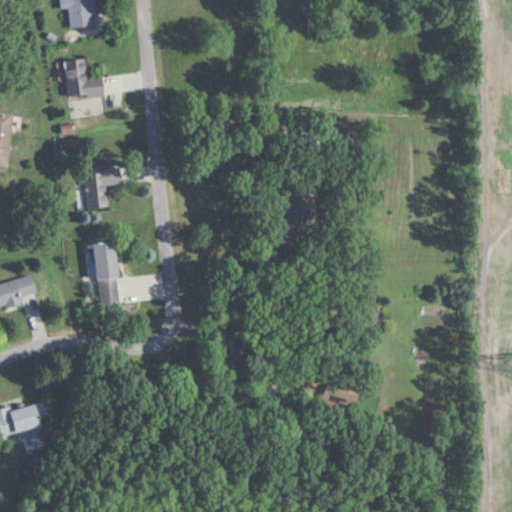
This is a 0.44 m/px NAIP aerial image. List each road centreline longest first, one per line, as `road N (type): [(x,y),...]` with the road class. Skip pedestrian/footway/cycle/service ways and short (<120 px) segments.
road 1 (residential): [(146,0),(176,328)]
road 2 (residential): [(176,328),(169,345),(139,355),(79,344),(0,365)]
